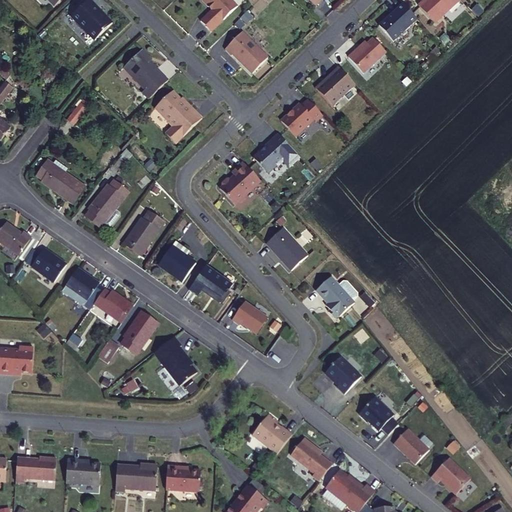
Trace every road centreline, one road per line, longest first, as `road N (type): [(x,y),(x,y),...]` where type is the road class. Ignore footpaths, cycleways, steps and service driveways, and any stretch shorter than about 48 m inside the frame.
road 1 (residential): [(246,113),(193,164),(183,188),(303,329),(305,351),(280,387)]
road 2 (residential): [(5,182),(254,366)]
road 3 (residential): [(0,417),(180,428),(214,411),(254,366)]
road 4 (residential): [(280,387),(437,511)]
road 5 (residential): [(364,0),(246,113)]
road 6 (residential): [(130,0),(246,113)]
